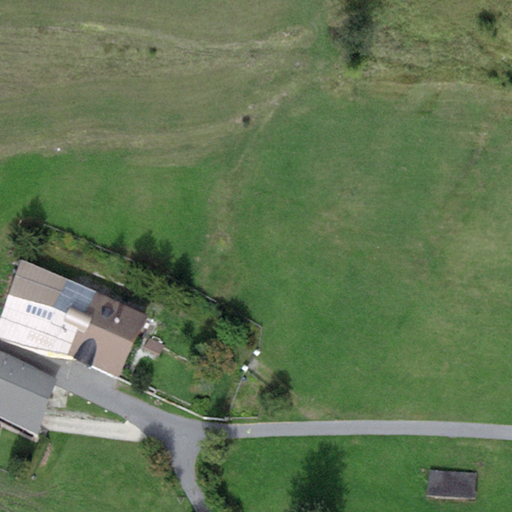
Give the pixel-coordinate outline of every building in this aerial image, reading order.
[(31,272),(24,270),(1,339),(50,356),(77,358),(101,302),(38,276),(41,269),(33,266),(31,272)] [(144,321),(101,302),(77,358),(117,378),(144,321)] [(149,338),(143,351),(159,358),(165,346),(149,338)] [(54,384),(7,360),(0,377),(0,416),(37,434),(54,384)] [(432,470),(430,494),(473,498),(475,474),(432,470)]
